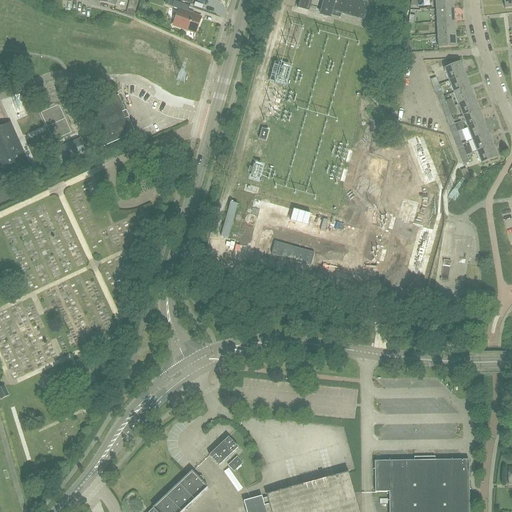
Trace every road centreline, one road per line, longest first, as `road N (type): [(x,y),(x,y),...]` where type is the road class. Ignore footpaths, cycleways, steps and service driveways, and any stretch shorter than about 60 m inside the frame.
road 1 (tertiary): [(189,365),(169,326),(167,287),(246,0)]
road 2 (tertiary): [(189,365),(276,341),(436,361),(511,361)]
road 3 (tertiary): [(60,511),(159,387),(189,365)]
road 4 (residential): [(511,123),(482,53),(471,0)]
